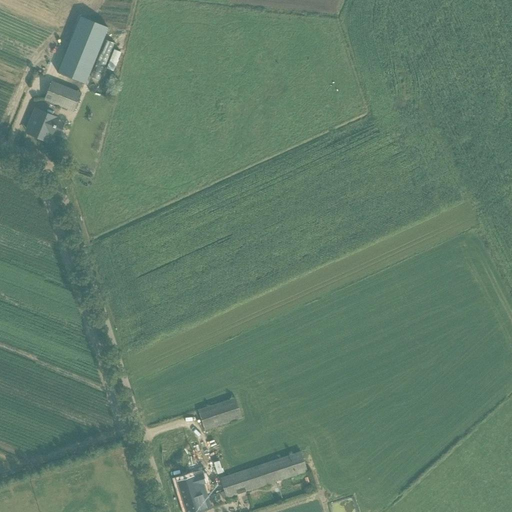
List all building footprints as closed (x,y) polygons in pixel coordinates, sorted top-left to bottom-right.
[(78,13),(56,70),(84,81),(106,24),(78,13)] [(106,46),(98,63),(97,63),(91,76),(97,79),(111,49),(106,46)] [(107,68),(113,71),(121,52),(114,49),(107,68)] [(110,74),(104,96),(109,98),(114,79),(115,76),(110,74)] [(74,112),(81,93),(51,81),(44,100),(74,112)] [(29,133),(45,140),(48,132),(51,134),(57,119),(35,110),(29,125),(32,126),(29,133)] [(204,430),(214,427),(241,418),(235,398),(207,407),(198,410),(204,430)] [(226,497),(226,498),(307,471),(300,452),(220,478),(224,491),(226,497)] [(182,498),(205,491),(203,486),(207,485),(203,472),(176,481),(182,498)] [(182,498),(185,511),(201,511),(211,509),(205,491),(182,498)] [(328,511),(323,498),(309,502),(306,500),(298,502),(291,509),(281,511),(280,511),(284,509),(275,511),(328,511)]
